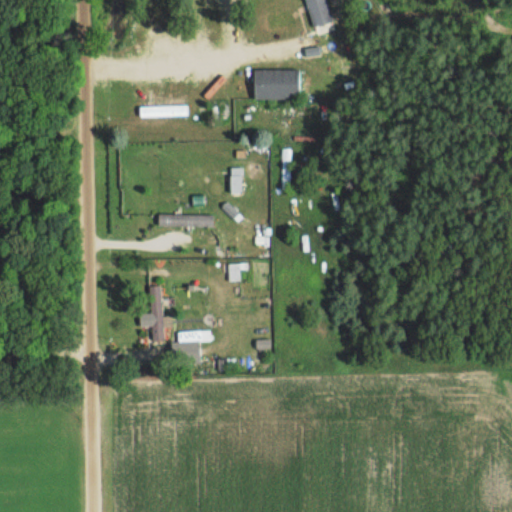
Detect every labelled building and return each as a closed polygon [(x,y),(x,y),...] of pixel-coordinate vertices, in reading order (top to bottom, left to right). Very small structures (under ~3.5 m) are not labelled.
[(305,0),(313,26),(331,20),(325,0),(305,0)] [(299,68),(253,68),(253,99),(299,99),(299,68)] [(182,115),(182,104),(145,104),(145,115),(182,115)] [(242,165),(230,165),(230,191),(242,191),(242,165)] [(157,225),(214,225),(214,213),(157,213),(157,225)] [(239,263),(228,263),(228,278),(239,278),(239,263)] [(149,285),(150,310),(160,309),(160,284),(149,285)] [(171,363),(199,363),(199,330),(177,330),(177,340),(171,340),(171,363)]
